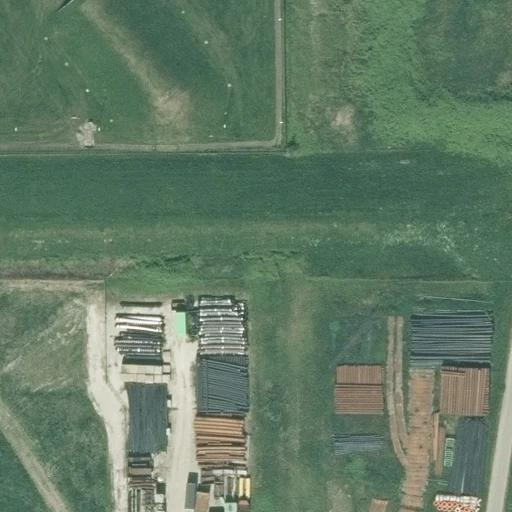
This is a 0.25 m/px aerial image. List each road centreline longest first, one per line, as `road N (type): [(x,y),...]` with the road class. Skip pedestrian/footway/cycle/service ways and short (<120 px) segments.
road 1 (track): [(511,222),(445,211),(0,217)]
road 2 (track): [(317,143),(312,0)]
